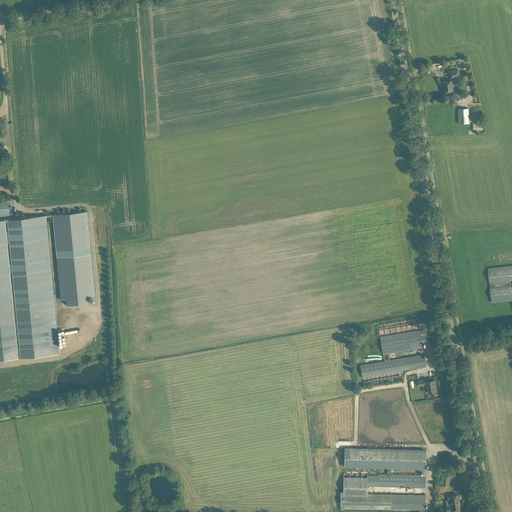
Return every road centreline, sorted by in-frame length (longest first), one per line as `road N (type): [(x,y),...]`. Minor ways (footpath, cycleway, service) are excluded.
road 1 (tertiary): [(453,342),(393,0)]
road 2 (tertiary): [(483,511),(453,342)]
